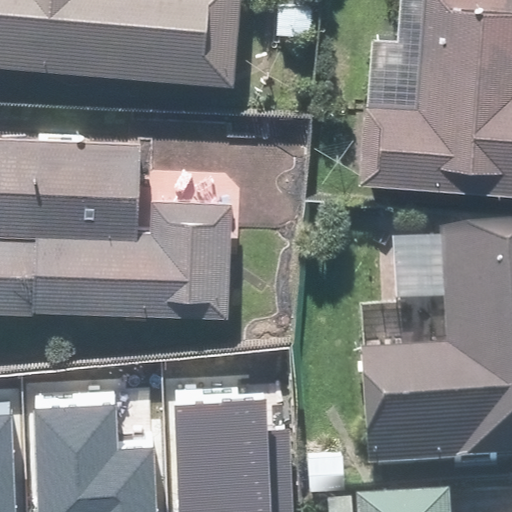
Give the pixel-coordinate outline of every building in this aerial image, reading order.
[(0,0),(0,65),(232,80),(237,0),(0,0)] [(511,0),(394,0),(392,35),(363,33),(354,189),(511,198),(511,0)] [(139,135),(0,130),(0,310),(224,318),(228,196),(137,192),(139,135)] [(377,307),(355,307),(355,475),(511,474),(511,229),(377,230),(377,307)] [(175,406),(178,511),(289,511),(286,431),(269,432),(268,402),(175,406)] [(41,415),(44,511),(153,511),(151,451),(117,452),(115,412),(41,415)] [(0,511),(13,511),(10,418),(0,418),(0,511)] [(451,511),(451,502),(354,503),(353,511),(451,511)]
